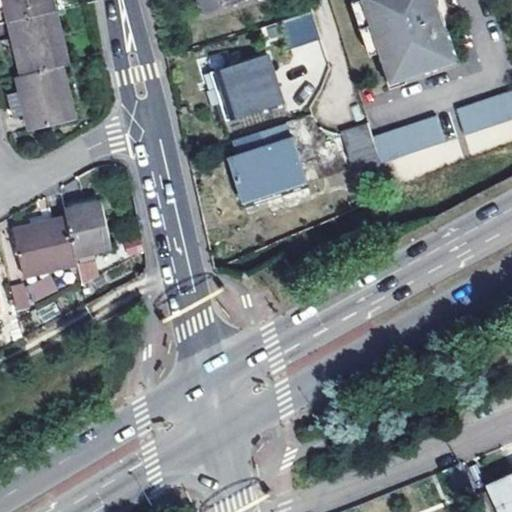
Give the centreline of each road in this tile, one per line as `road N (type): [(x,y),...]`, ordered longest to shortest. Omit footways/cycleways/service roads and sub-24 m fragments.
road 1 (primary): [(511,217),(208,381)]
road 2 (primary): [(218,430),(511,274)]
road 3 (tertiary): [(156,126),(208,381)]
road 4 (residential): [(278,511),(511,418)]
road 5 (primary): [(208,381),(0,498)]
road 6 (residential): [(156,126),(90,146),(4,195)]
road 7 (primary): [(75,511),(218,430)]
